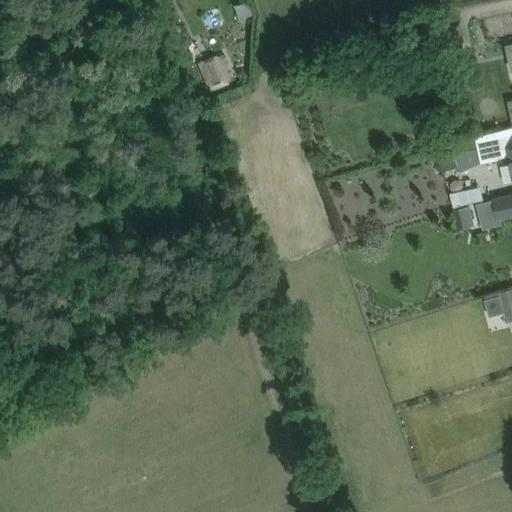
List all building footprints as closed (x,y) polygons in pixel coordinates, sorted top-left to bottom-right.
[(415,36),(398,40),(402,58),(419,54),(415,36)] [(217,56),(216,54),(196,62),(208,92),(228,84),(227,81),(217,56)] [(478,126),(469,119),(466,123),(458,117),(453,124),(469,137),(478,126)] [(511,127),(475,136),(475,138),(453,143),(455,152),(477,147),(480,163),(501,158),(501,157),(511,154),(511,127)] [(511,193),(493,198),(494,200),(477,204),(483,229),(501,224),(500,220),(511,216),(511,193)] [(468,206),(452,210),(457,229),(473,225),(468,206)] [(501,296),(485,300),(489,316),(506,312),(505,309),(511,306),(511,289),(500,292),(501,296)]
